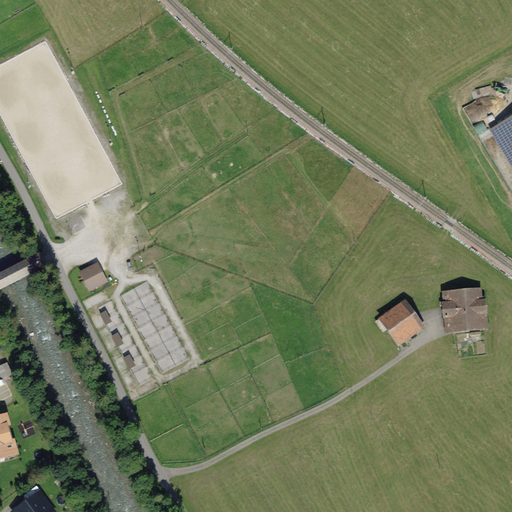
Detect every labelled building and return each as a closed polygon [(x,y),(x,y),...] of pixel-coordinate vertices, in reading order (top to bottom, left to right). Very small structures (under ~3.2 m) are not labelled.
[(511,123),(495,133),(511,162),(511,123)] [(210,217),(152,247),(164,269),(166,268),(218,367),(216,369),(227,391),(285,361),(210,217)] [(105,281),(97,266),(82,274),(90,289),(105,281)] [(485,326),(482,290),(446,294),(449,329),(485,326)] [(405,302),(381,318),(400,344),(423,328),(405,302)] [(7,364),(0,367),(0,371),(4,380),(13,376),(7,364)] [(0,455),(13,452),(4,420),(0,420),(0,455)] [(40,495),(16,511),(51,511),(53,511),(40,495)]
